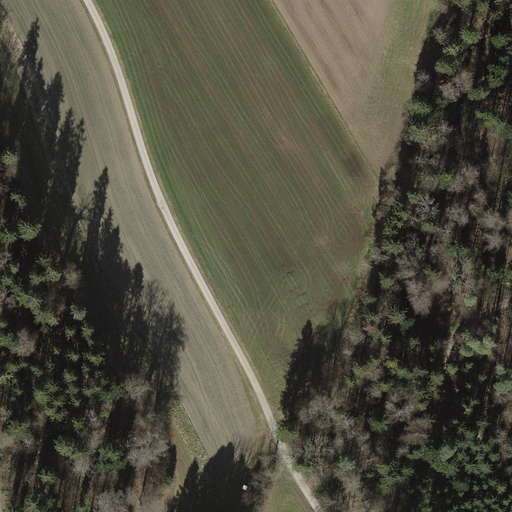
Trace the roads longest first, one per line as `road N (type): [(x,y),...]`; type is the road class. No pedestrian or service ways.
road 1 (track): [(316,511),(160,194),(86,0)]
road 2 (track): [(384,511),(429,457),(446,344),(511,302)]
